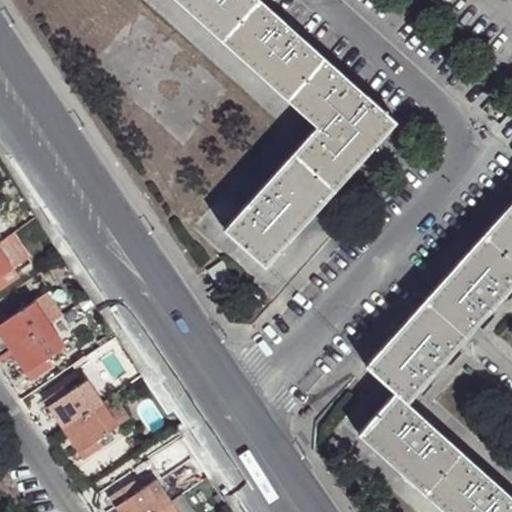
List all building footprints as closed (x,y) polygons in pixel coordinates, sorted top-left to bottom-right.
[(179,0),(224,40),(260,0),(179,0)] [(260,0),(224,40),(289,99),(325,58),(262,0),(260,0)] [(315,123),(293,148),(335,185),(394,118),(325,58),(289,99),(315,123)] [(224,225),(266,262),(335,185),(293,148),(224,225)] [(511,196),(483,230),(511,255),(511,196)] [(428,292),(423,297),(464,333),(468,329),(511,280),(511,255),(483,230),(428,292)] [(0,276),(12,268),(0,250),(0,276)] [(221,258),(208,267),(218,283),(230,274),(221,258)] [(423,297),(364,363),(405,399),(464,333),(423,297)] [(0,333),(12,350),(49,325),(34,302),(0,324),(0,333)] [(61,317),(49,325),(63,347),(76,340),(61,317)] [(63,347),(49,325),(12,350),(26,373),(63,347)] [(64,429),(102,404),(87,381),(49,406),(64,429)] [(357,432),(428,496),(466,454),(394,390),(357,432)] [(113,397),(102,404),(117,427),(129,419),(113,397)] [(117,427),(102,404),(64,429),(79,452),(117,427)] [(428,496),(446,511),(511,511),(511,495),(466,454),(428,496)] [(121,511),(156,511),(170,503),(155,480),(117,505),(121,511)] [(193,511),(181,495),(170,503),(175,511),(193,511)] [(175,511),(170,503),(156,511),(175,511)]
